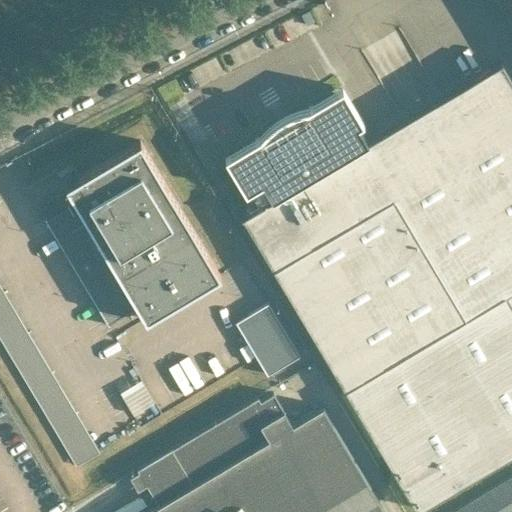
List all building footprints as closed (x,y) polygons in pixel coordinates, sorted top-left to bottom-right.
[(309,10),(301,14),(307,25),(315,21),(309,10)] [(264,130),(259,136),(255,138),(225,156),(246,191),(251,188),(260,204),(242,215),(417,508),(511,451),(511,301),(506,291),(511,288),(511,79),(501,60),(368,139),(359,124),(364,121),(343,86),(309,106),(301,108),(294,110),(288,113),(281,116),(275,121),(269,125),(264,130)] [(46,220),(108,324),(133,309),(130,305),(136,301),(146,318),(221,274),(140,139),(66,183),(81,209),(75,212),(70,205),(46,220)] [(0,328),(76,465),(100,451),(0,270),(0,328)] [(268,301),(236,320),(267,373),(300,354),(268,301)] [(386,511),(323,405),(293,423),(274,392),(261,399),(259,395),(172,446),(137,467),(159,503),(142,511),(386,511)]
